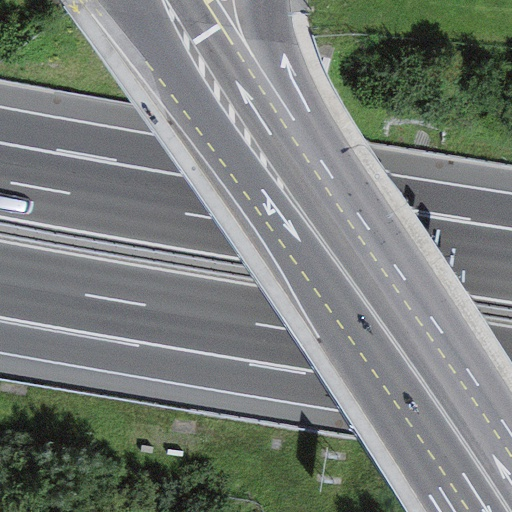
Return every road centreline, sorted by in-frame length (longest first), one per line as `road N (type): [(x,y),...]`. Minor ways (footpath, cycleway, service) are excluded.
road 1 (motorway): [(0,281),(511,365)]
road 2 (motorway): [(511,265),(0,181)]
road 3 (secondary): [(503,511),(291,185)]
road 4 (secondary): [(291,185),(165,0)]
road 5 (secondary): [(291,185),(264,67),(260,0)]
